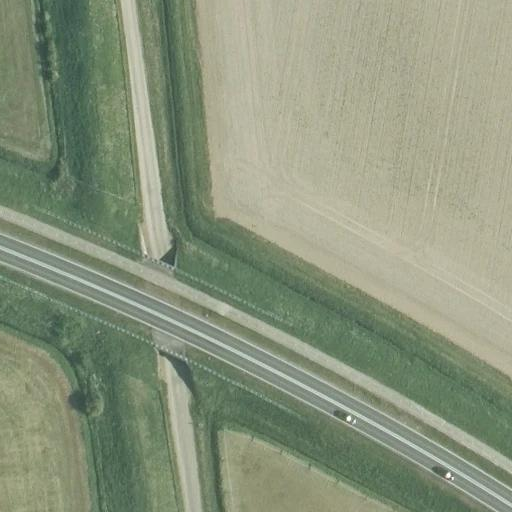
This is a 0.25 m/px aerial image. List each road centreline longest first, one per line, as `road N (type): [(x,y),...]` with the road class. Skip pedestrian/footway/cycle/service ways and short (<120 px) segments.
road 1 (trunk): [(0,251),(231,352),(511,509)]
road 2 (unclassified): [(193,511),(124,0)]
